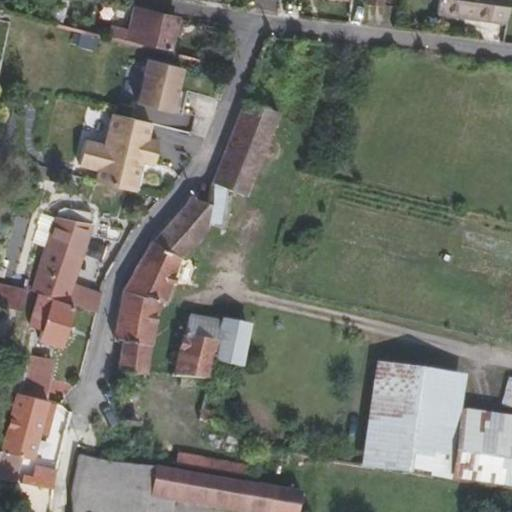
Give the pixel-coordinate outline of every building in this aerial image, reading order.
[(502,23),(505,0),(433,0),(432,12),(458,16),(459,13),(469,15),(468,18),(502,23)] [(160,49),(169,16),(126,5),(120,27),(102,22),(99,34),(160,49)] [(172,65),(133,55),(122,96),(161,106),(172,65)] [(162,298),(175,252),(205,222),(245,231),(253,191),(246,190),(278,108),(241,96),(206,185),(202,201),(185,197),(147,241),(120,288),(108,338),(118,341),(110,397),(118,419),(135,422),(155,296),(162,298)] [(145,131),(150,116),(113,104),(101,142),(82,136),(74,164),(132,182),(139,155),(150,159),(158,134),(145,131)] [(68,290),(89,222),(85,214),(59,206),(52,212),(31,292),(50,298),(64,303),(68,290)] [(0,306),(23,312),(27,291),(0,285),(0,306)] [(95,313),(97,299),(68,290),(64,303),(71,305),(95,313)] [(56,345),(71,305),(64,303),(50,298),(34,338),(56,345)] [(235,366),(244,326),(186,313),(173,374),(206,381),(211,359),(235,366)] [(39,398),(47,359),(21,352),(12,391),(39,398)] [(457,407),(462,377),(371,363),(356,465),(446,478),(457,407)] [(33,455),(47,399),(39,398),(12,391),(9,390),(0,433),(0,478),(14,481),(16,471),(21,452),(33,455)] [(211,419),(214,407),(201,404),(198,415),(211,419)] [(511,487),(511,415),(457,407),(446,478),(511,487)] [(111,511),(105,460),(75,453),(68,488),(70,511),(111,511)] [(253,467),(175,453),(173,463),(251,477),(253,467)] [(293,511),(297,493),(156,466),(128,462),(130,485),(148,488),(147,493),(252,511),(293,511)] [(28,484),(30,474),(16,471),(14,481),(28,484)] [(50,489),(53,475),(31,471),(30,474),(28,484),(50,489)]
